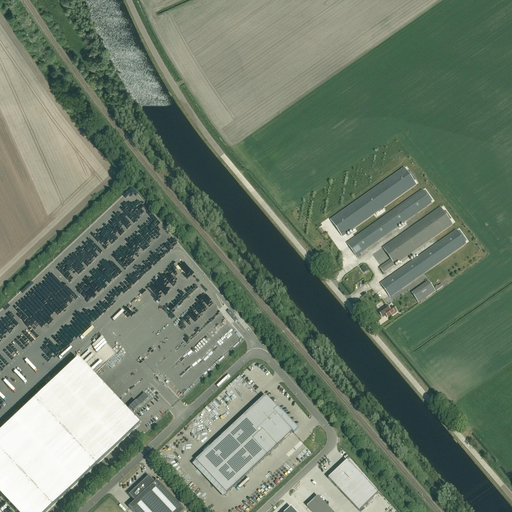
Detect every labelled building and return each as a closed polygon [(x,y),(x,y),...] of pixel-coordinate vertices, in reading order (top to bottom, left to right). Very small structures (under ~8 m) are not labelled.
[(404,168),(330,220),(342,237),(416,185),(404,168)] [(360,253),(405,222),(432,203),(422,190),(347,243),(356,256),(358,259),(362,256),(360,253)] [(453,224),(450,220),(444,212),(441,207),(383,248),(391,260),(379,268),(383,274),(453,224)] [(456,230),(430,249),(380,284),(390,297),(466,244),(456,230)] [(435,291),(429,283),(413,295),(419,303),(435,291)] [(388,319),(392,315),(397,312),(393,306),(389,309),(387,306),(378,312),(383,318),(386,316),(388,319)] [(227,313),(231,317),(235,322),(238,320),(234,315),(230,311),(227,313)] [(61,374),(58,377),(34,399),(33,400),(0,431),(0,496),(14,511),(46,511),(80,481),(95,466),(139,425),(78,359),(61,374)] [(266,396),(196,461),(227,494),(293,433),(294,434),(299,429),(278,407),(277,408),(266,396)] [(136,401),(129,408),(133,412),(140,406),(136,401)] [(347,461),(328,479),(359,511),(378,494),(347,461)] [(136,502),(129,508),(132,511),(183,511),(185,511),(157,481),(155,484),(149,478),(130,496),(136,502)] [(311,511),(320,511),(327,506),(318,497),(307,507),(311,511)]
